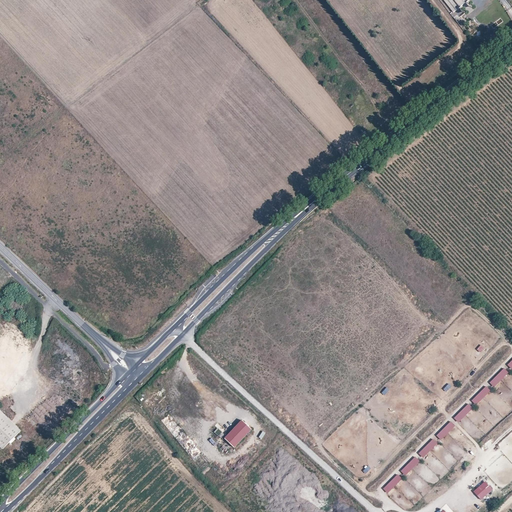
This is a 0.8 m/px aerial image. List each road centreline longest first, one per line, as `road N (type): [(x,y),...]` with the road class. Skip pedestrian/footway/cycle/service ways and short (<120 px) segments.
road 1 (unclassified): [(182,334),(373,511)]
road 2 (primary): [(511,44),(316,199)]
road 3 (primary): [(3,511),(139,377)]
road 4 (primary): [(316,199),(174,326)]
road 5 (primary): [(182,334),(316,199)]
road 6 (primary): [(125,375),(0,503)]
road 7 (unknown): [(335,0),(405,91),(449,66)]
road 8 (tertiary): [(0,245),(94,335)]
